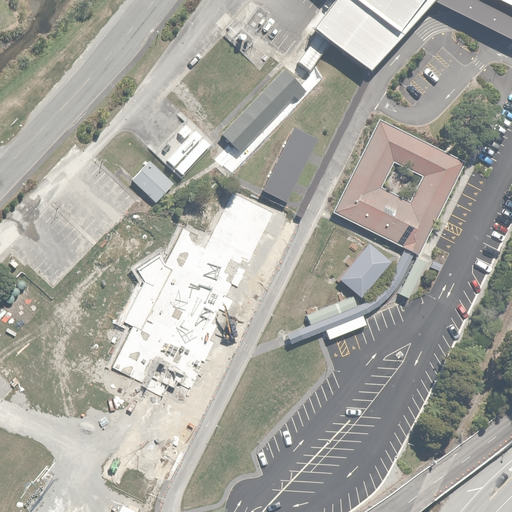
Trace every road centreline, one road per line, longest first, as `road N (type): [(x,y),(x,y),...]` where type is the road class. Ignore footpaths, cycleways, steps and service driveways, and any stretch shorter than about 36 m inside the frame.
road 1 (unclassified): [(0,173),(155,0)]
road 2 (residential): [(511,421),(388,511)]
